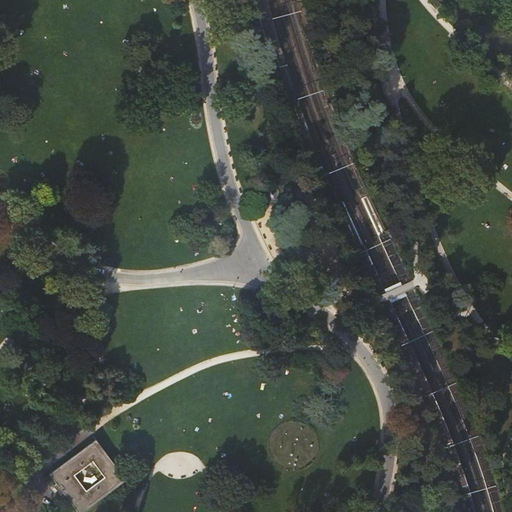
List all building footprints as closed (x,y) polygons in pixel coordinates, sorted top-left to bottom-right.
[(65,289),(70,290),(70,288),(73,289),(75,279),(65,278),(63,287),(66,288),(65,289)] [(300,296),(306,299),(309,294),(297,287),(294,292),(300,296)] [(287,316),(294,320),(298,313),(291,309),(287,316)] [(50,367),(58,367),(58,358),(51,358),(50,367)] [(122,481),(94,443),(52,474),(61,487),(80,511),(122,481)]
